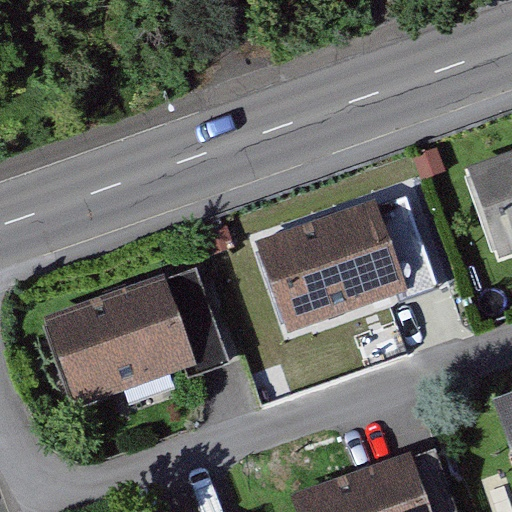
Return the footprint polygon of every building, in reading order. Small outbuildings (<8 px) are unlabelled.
[(511,259),(511,163),(471,178),(501,264),(511,259)] [(257,258),(287,343),(413,298),(382,213),(257,258)] [(42,330),(72,413),(198,368),(168,285),(42,330)] [(511,404),(499,409),(511,444),(511,404)] [(296,508),(297,511),(432,511),(415,465),(296,508)]
